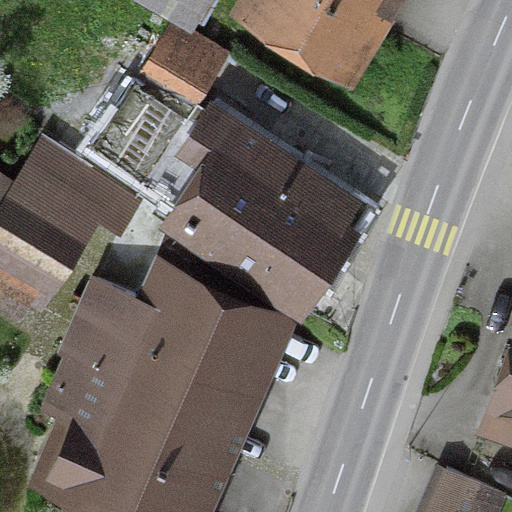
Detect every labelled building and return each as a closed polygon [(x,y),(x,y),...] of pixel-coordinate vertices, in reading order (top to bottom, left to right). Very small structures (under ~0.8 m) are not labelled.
[(150,0),(188,24),(202,0),(150,0)] [(345,82),(393,0),(241,0),(233,13),(345,82)] [(174,17),(143,67),(195,102),(228,49),(174,17)] [(198,122),(111,64),(68,125),(195,214),(192,218),(210,231),(207,235),(222,245),(217,254),(293,305),(345,229),(347,210),(355,198),(211,102),(198,122)] [(140,197),(50,137),(32,165),(14,153),(1,174),(0,173),(0,298),(8,304),(16,291),(28,299),(91,205),(121,225),(140,197)] [(141,293),(98,274),(66,346),(132,376),(108,430),(79,417),(56,468),(152,511),(208,511),(232,457),(206,446),(271,297),(217,254),(172,219),(141,293)] [(425,511),(493,511),(496,507),(438,482),(425,511)]
